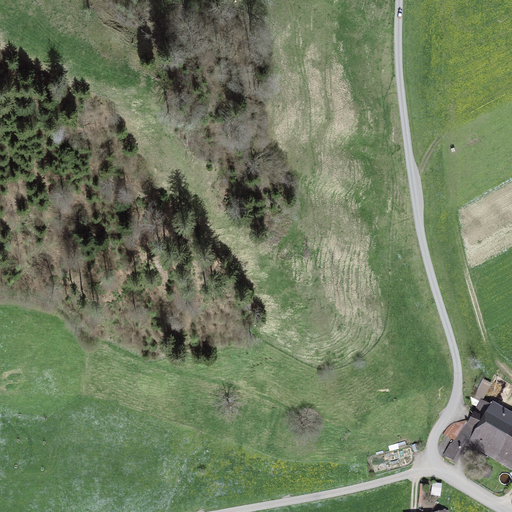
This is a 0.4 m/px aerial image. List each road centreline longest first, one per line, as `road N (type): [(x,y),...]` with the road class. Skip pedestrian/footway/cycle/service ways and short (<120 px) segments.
road 1 (track): [(505,511),(431,466),(458,368),(417,215),(399,76),(399,0)]
road 2 (track): [(431,466),(227,511)]
